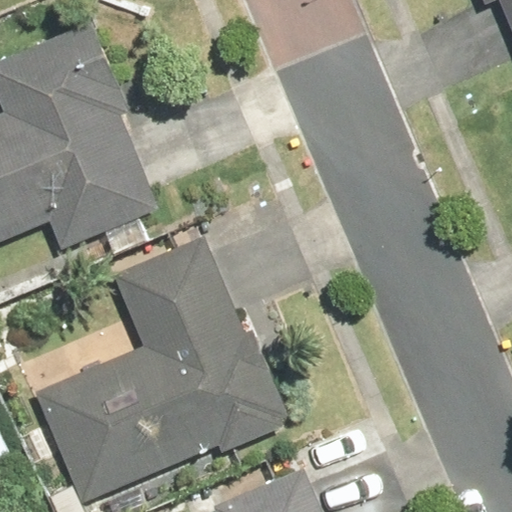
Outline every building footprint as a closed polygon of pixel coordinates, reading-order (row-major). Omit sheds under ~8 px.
[(511,0),(501,0),(511,26),(511,0)] [(0,90),(7,108),(0,110),(0,236),(51,215),(63,244),(158,205),(119,109),(129,105),(93,19),(0,57),(0,90)] [(146,342),(35,388),(81,498),(221,441),(223,447),(284,422),(281,414),(290,410),(254,324),(245,327),(205,231),(115,268),(146,342)] [(0,436),(0,483),(18,475),(0,436)] [(324,511),(304,464),(213,501),(216,511),(324,511)] [(46,511),(39,496),(4,511),(46,511)]
